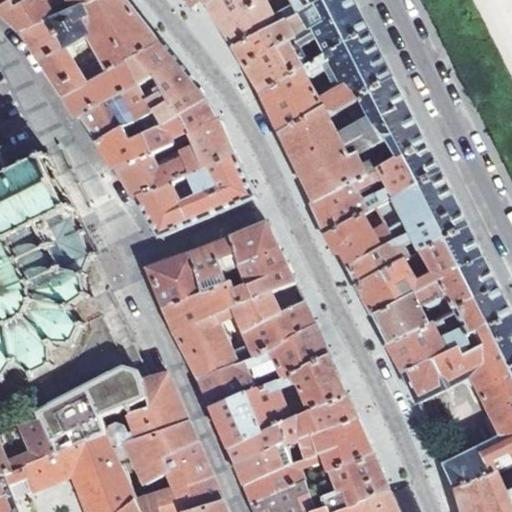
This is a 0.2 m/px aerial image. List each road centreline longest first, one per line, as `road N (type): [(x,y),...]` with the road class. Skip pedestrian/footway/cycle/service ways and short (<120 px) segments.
road 1 (residential): [(392,0),(511,241)]
road 2 (residential): [(0,47),(95,185)]
